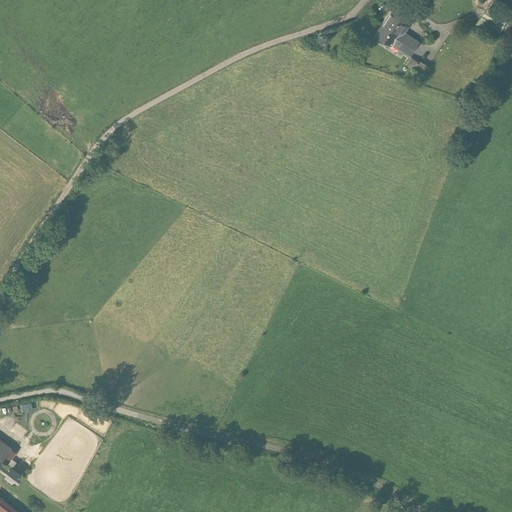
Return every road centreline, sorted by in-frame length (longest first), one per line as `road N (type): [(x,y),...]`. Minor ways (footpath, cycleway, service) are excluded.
road 1 (track): [(364,0),(351,15),(242,53),(121,121),(102,137),(0,291)]
road 2 (track): [(407,511),(339,470),(79,397),(40,391),(0,399)]
